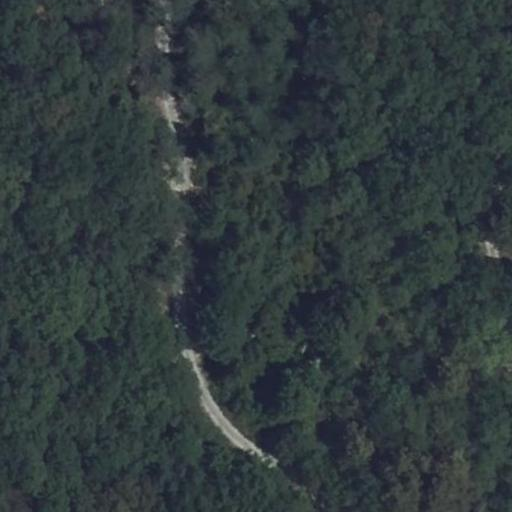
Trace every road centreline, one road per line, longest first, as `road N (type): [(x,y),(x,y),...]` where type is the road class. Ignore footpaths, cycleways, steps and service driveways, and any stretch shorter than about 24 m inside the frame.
road 1 (track): [(329,511),(323,497),(217,417),(182,319),(185,167),(165,68),(171,0)]
road 2 (track): [(511,129),(479,162),(511,335)]
